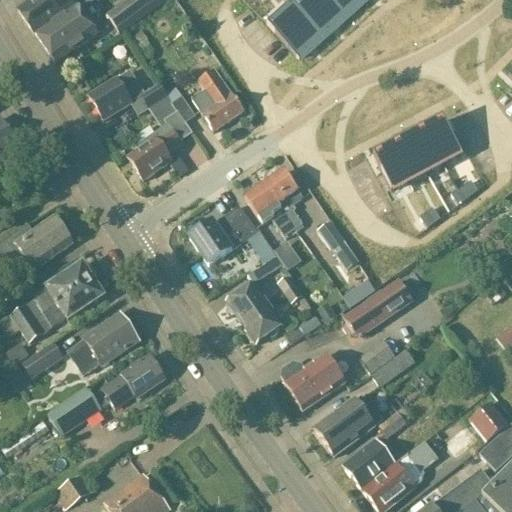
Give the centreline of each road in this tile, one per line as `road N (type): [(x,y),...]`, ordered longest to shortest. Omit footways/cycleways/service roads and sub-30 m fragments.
road 1 (residential): [(121,238),(501,0)]
road 2 (secondary): [(318,511),(121,238)]
road 3 (secondary): [(121,238),(0,52)]
